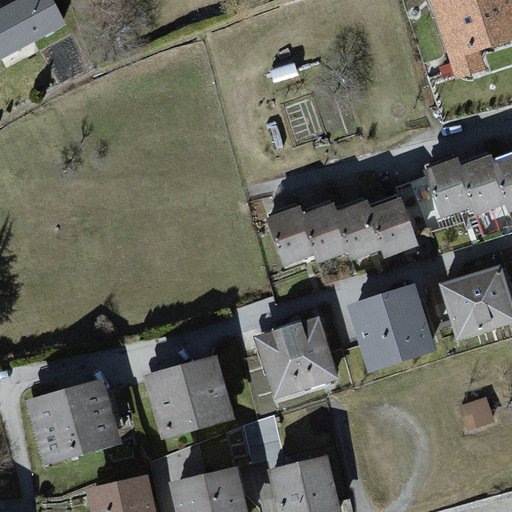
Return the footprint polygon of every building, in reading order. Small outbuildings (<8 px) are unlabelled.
[(53,0),(23,0),(0,13),(0,60),(2,64),(69,27),(53,0)] [(511,0),(427,0),(454,85),(511,66),(511,0)] [(459,160),(425,172),(444,225),(471,215),(475,228),(509,216),(511,223),(511,160),(495,167),(492,157),(462,168),(459,160)] [(304,205),(269,217),(287,270),(312,261),(316,271),(345,261),(348,269),(379,259),(383,269),(422,256),(403,202),(371,213),(368,203),(338,213),(335,205),(307,215),(304,205)] [(511,296),(504,268),(443,286),(460,343),(511,327),(511,296)] [(418,294),(350,315),(369,376),(437,355),(418,294)] [(320,321),(256,340),(278,413),(342,394),(320,321)] [(224,357),(146,376),(162,442),(241,422),(224,357)] [(108,384),(33,404),(50,469),(125,449),(108,384)] [(490,398),(461,405),(468,436),(497,429),(490,398)] [(340,511),(329,458),(269,471),(278,511),(340,511)] [(245,511),(236,470),(169,484),(175,511),(245,511)] [(154,511),(146,474),(90,487),(96,511),(154,511)]
